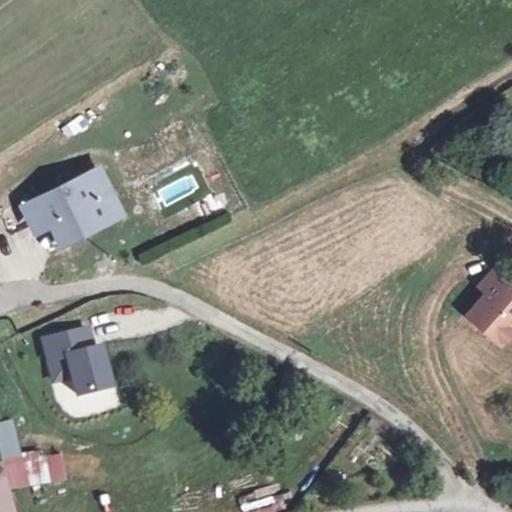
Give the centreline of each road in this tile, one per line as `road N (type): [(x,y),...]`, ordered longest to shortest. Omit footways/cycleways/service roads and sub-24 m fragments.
road 1 (residential): [(46,288),(122,280),(170,291),(384,402),(443,459),(474,511)]
road 2 (track): [(511,80),(404,157),(511,227)]
